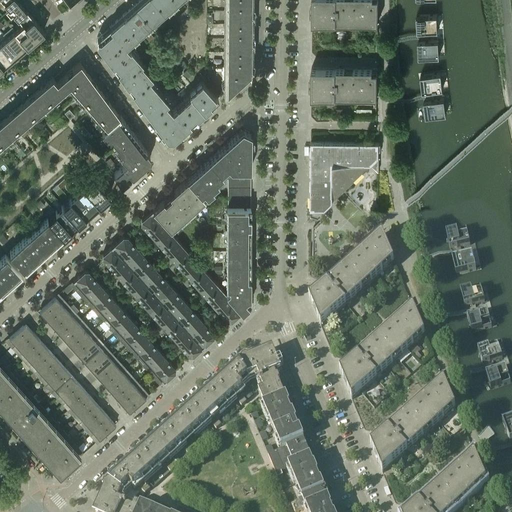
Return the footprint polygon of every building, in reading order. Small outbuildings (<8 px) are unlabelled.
[(29,13),(17,0),(1,0),(9,8),(13,13),(20,21),(29,13)] [(171,4),(167,0),(138,0),(135,3),(151,21),(171,4)] [(252,4),(251,0),(226,0),(226,70),(226,90),(248,71),(250,69),(250,66),(251,66),(251,64),(247,64),(247,59),(251,59),(252,43),(247,43),(247,38),(252,38),(252,37),(247,37),(247,31),(252,32),(252,16),(247,16),(248,10),(252,10),(252,9),(248,9),(248,4),(252,4)] [(350,22),(350,0),(312,0),(312,21),(350,22)] [(378,22),(377,0),(350,0),(350,22),(378,22)] [(151,21),(135,3),(116,20),(132,38),(151,21)] [(43,30),(29,13),(20,21),(22,23),(34,38),(43,30)] [(436,16),(416,17),(417,32),(437,31),(436,16)] [(132,38),(116,20),(109,26),(125,44),(132,38)] [(34,38),(22,23),(14,30),(27,44),(34,38)] [(125,44),(109,26),(103,31),(114,44),(118,50),(125,44)] [(19,51),(27,44),(14,30),(6,37),(19,51)] [(144,34),(149,40),(153,36),(148,30),(144,34)] [(114,44),(103,31),(97,37),(96,43),(104,53),(114,44)] [(19,51),(6,37),(0,42),(0,46),(10,58),(19,51)] [(438,42),(418,43),(418,58),(438,57),(438,42)] [(112,64),(129,48),(125,44),(118,50),(114,44),(104,53),(112,64)] [(10,58),(0,46),(0,62),(2,65),(10,58)] [(168,99),(162,92),(148,76),(151,74),(141,61),(142,60),(130,47),(129,48),(112,64),(122,77),(126,83),(127,84),(161,130),(179,115),(166,101),(168,99)] [(181,70),(187,65),(179,56),(174,62),(181,70)] [(44,109),(46,108),(69,87),(89,110),(90,112),(104,128),(105,126),(119,114),(118,113),(105,97),(106,96),(106,95),(105,96),(93,79),(93,78),(92,79),(80,62),(80,61),(56,81),(52,76),(51,76),(52,77),(48,80),(47,79),(47,80),(31,94),(30,94),(31,95),(15,108),(14,108),(15,109),(0,121),(0,147),(1,146),(3,145),(19,130),(21,129),(44,109)] [(187,77),(193,72),(189,67),(183,72),(187,77)] [(349,96),(350,67),(311,67),(311,95),(349,96)] [(377,96),(377,67),(350,67),(349,96),(377,96)] [(440,74),(420,76),(422,91),(442,89),(440,74)] [(190,122),(216,99),(218,97),(202,80),(193,87),(189,91),(188,91),(190,93),(176,106),(181,112),(190,122)] [(185,87),(189,91),(193,87),(189,83),(185,87)] [(443,100),(423,102),(425,117),(445,115),(443,100)] [(68,108),(64,112),(69,118),(74,114),(68,108)] [(181,112),(179,115),(161,130),(166,137),(172,138),(190,122),(181,112)] [(138,138),(119,114),(105,126),(104,128),(101,130),(114,145),(113,146),(120,154),(138,138)] [(88,131),(83,125),(78,129),(83,135),(88,131)] [(251,168),(251,144),(251,132),(242,128),(216,152),(230,168),(251,168)] [(93,143),(101,136),(98,132),(89,140),(93,143)] [(121,183),(148,159),(149,153),(138,138),(120,154),(126,161),(113,172),(121,183)] [(379,141),(311,141),(310,209),(325,209),(332,201),(332,197),(337,197),(366,168),(366,163),(371,164),(373,166),(378,171),(379,141)] [(212,187),(224,176),(230,168),(216,152),(187,178),(204,198),(213,189),(212,187)] [(110,157),(109,158),(105,161),(110,168),(115,164),(110,157)] [(251,168),(230,168),(224,176),(225,177),(227,177),(227,194),(250,194),(251,168)] [(94,176),(83,185),(99,203),(109,193),(94,176)] [(187,178),(152,209),(167,225),(169,228),(204,198),(187,178)] [(83,185),(76,191),(92,209),(99,203),(83,185)] [(76,191),(69,198),(85,215),(92,209),(76,191)] [(250,194),(227,194),(227,206),(250,206),(250,194)] [(62,204),(78,222),(85,215),(69,198),(62,204)] [(40,199),(35,203),(40,208),(44,204),(40,199)] [(62,204),(55,211),(70,228),(78,222),(62,204)] [(250,233),(250,215),(250,206),(227,206),(226,206),(226,215),(226,224),(226,233),(250,233)] [(141,222),(154,237),(167,225),(152,209),(141,219),(141,222)] [(55,211),(47,217),(63,235),(70,228),(55,211)] [(47,217),(34,228),(50,246),(63,235),(47,217)] [(167,225),(154,237),(168,253),(182,242),(169,228),(167,225)] [(50,246),(34,228),(22,239),(38,257),(50,246)] [(466,230),(446,235),(450,249),(469,245),(466,230)] [(204,250),(208,233),(203,232),(199,249),(204,250)] [(250,303),(250,259),(250,233),(226,233),(225,286),(231,286),(226,291),(242,310),(250,303)] [(394,262),(383,236),(382,234),(356,258),(375,279),(380,275),(382,273),(394,262)] [(140,250),(126,235),(123,235),(113,244),(128,261),(140,250)] [(38,257),(22,239),(9,251),(25,269),(38,257)] [(182,242),(168,253),(183,270),(197,259),(182,242)] [(128,261),(113,244),(102,253),(102,257),(115,272),(128,261)] [(155,266),(143,253),(140,250),(128,261),(143,277),(155,266)] [(0,291),(22,272),(5,253),(0,258),(0,291)] [(472,256),(452,260),(456,275),(475,270),(472,256)] [(355,297),(375,279),(356,258),(335,276),(355,297)] [(197,259),(183,270),(198,287),(211,275),(197,259)] [(143,277),(128,261),(115,272),(130,289),(143,277)] [(169,283),(155,266),(143,277),(157,294),(169,283)] [(88,269),(84,269),(73,279),(89,296),(101,284),(88,269)] [(211,275),(198,287),(213,303),(226,291),(211,275)] [(355,297),(335,276),(309,300),(321,328),(323,326),(331,319),(355,297)] [(157,294),(143,277),(130,289),(145,305),(157,294)] [(185,300),(169,283),(157,294),(172,311),(185,300)] [(116,301),(104,287),(101,284),(89,296),(104,312),(116,301)] [(480,288),(460,293),(464,308),(484,302),(480,288)] [(226,291),(213,303),(227,319),(231,319),(242,310),(226,291)] [(57,293),(39,309),(38,310),(44,316),(63,300),(57,293)] [(172,311),(157,294),(145,305),(160,322),(172,311)] [(63,300),(44,316),(45,317),(46,316),(51,322),(69,306),(63,300)] [(199,317),(185,300),(172,311),(187,327),(199,317)] [(131,317),(119,304),(116,301),(104,312),(118,329),(131,317)] [(69,306),(51,322),(56,328),(55,329),(56,329),(74,312),(69,306)] [(424,335),(413,307),(386,331),(405,352),(424,335)] [(187,327),(172,311),(160,322),(175,338),(187,327)] [(74,312),(56,329),(57,328),(62,334),(80,318),(74,312)] [(487,313),(467,319),(471,333),(491,328),(487,313)] [(146,335),(134,321),(131,317),(118,329),(134,346),(146,335)] [(213,332),(199,317),(187,327),(202,345),(213,335),(213,332)] [(80,318),(62,334),(67,340),(67,341),(86,325),(80,318)] [(25,322),(6,339),(12,345),(31,328),(25,322)] [(86,325),(67,341),(67,342),(68,341),(73,347),(91,331),(86,325)] [(187,327),(175,338),(188,353),(192,354),(202,345),(187,327)] [(30,330),(31,329),(31,328),(12,345),(18,352),(36,336),(30,330)] [(91,331),(73,347),(79,353),(78,354),(97,337),(91,331)] [(386,370),(405,352),(386,331),(366,349),(386,370)] [(161,351),(146,335),(134,346),(149,363),(161,351)] [(41,341),(36,336),(18,352),(23,358),(42,341),(41,341)] [(97,337),(78,354),(79,354),(85,360),(103,344),(97,337)] [(42,342),(43,341),(42,341),(23,358),(29,364),(47,348),(42,342)] [(103,344),(85,360),(90,366),(89,366),(89,367),(108,350),(103,344)] [(497,345),(478,351),(482,365),(501,359),(497,345)] [(52,354),(47,348),(29,364),(35,370),(53,354),(53,353),(52,354)] [(386,370),(366,349),(340,373),(351,401),(354,399),(363,390),(386,370)] [(108,350),(89,367),(90,367),(91,366),(96,372),(114,356),(108,350)] [(273,350),(248,361),(247,360),(243,362),(242,363),(235,368),(234,367),(230,370),(231,372),(228,374),(240,387),(240,386),(248,379),(257,375),(263,390),(258,392),(260,396),(261,397),(281,388),(279,383),(280,381),(278,377),(276,377),(275,374),(282,371),(273,350)] [(174,366),(161,351),(149,363),(164,380),(174,370),(174,366)] [(53,355),(54,354),(53,354),(35,370),(40,377),(58,361),(53,355)] [(114,356),(96,372),(101,378),(100,379),(101,379),(119,362),(114,356)] [(63,366),(58,361),(40,377),(46,383),(65,366),(64,366),(63,366)] [(119,362),(101,379),(101,380),(102,379),(107,385),(125,369),(119,362)] [(64,367),(65,366),(46,383),(51,389),(69,373),(64,367)] [(79,456),(0,368),(0,404),(13,419),(10,421),(11,421),(13,419),(17,424),(15,426),(15,427),(18,425),(60,472),(58,474),(79,456)] [(125,369),(107,385),(112,391),(111,391),(112,392),(131,375),(125,369)] [(505,369),(486,376),(491,390),(510,384),(505,369)] [(75,379),(69,373),(51,389),(57,396),(76,379),(76,378),(75,379)] [(224,378),(217,384),(216,383),(213,386),(213,388),(209,391),(207,391),(205,393),(206,394),(221,411),(244,390),(240,386),(240,387),(228,374),(224,378)] [(131,375),(112,392),(113,391),(118,397),(136,381),(131,375)] [(75,380),(76,379),(57,396),(63,402),(81,386),(75,380)] [(455,408),(443,380),(416,404),(436,426),(455,408)] [(136,381),(118,397),(124,403),(123,404),(142,387),(136,381)] [(86,392),(81,386),(63,402),(68,408),(87,391),(86,392)] [(142,387),(123,404),(129,411),(148,394),(142,387)] [(263,408),(286,399),(286,398),(285,398),(281,388),(261,397),(265,407),(263,408)] [(87,392),(88,392),(87,391),(68,408),(74,414),(92,398),(87,392)] [(199,431),(221,411),(206,394),(192,407),(191,406),(187,409),(188,411),(184,414),(199,431)] [(97,404),(92,398),(74,414),(80,421),(98,404),(98,403),(97,404)] [(246,402),(243,398),(238,403),(241,407),(246,402)] [(286,399),(263,408),(274,433),(296,423),(286,399)] [(98,405),(99,404),(98,404),(80,421),(85,427),(103,411),(98,405)] [(391,466),(436,426),(416,404),(370,446),(382,474),(384,472),(391,466)] [(47,406),(44,409),(44,408),(41,410),(45,415),(50,410),(47,406)] [(250,406),(245,410),(248,414),(253,409),(250,406)] [(108,417),(103,411),(85,427),(91,433),(110,416),(109,416),(108,417)] [(199,431),(184,414),(183,414),(179,416),(180,418),(163,434),(178,450),(199,431)] [(116,423),(110,416),(91,433),(97,440),(116,423)] [(511,418),(502,422),(509,441),(511,439),(511,418)] [(254,423),(257,430),(263,428),(260,420),(254,423)] [(213,426),(216,430),(221,425),(218,421),(213,426)] [(296,423),(274,433),(281,451),(304,441),(296,423)] [(154,439),(155,441),(142,452),(141,451),(139,453),(155,471),(178,450),(163,434),(159,437),(158,436),(154,439)] [(304,441),(281,451),(268,456),(275,474),(288,468),(311,459),(304,441)] [(189,456),(197,448),(193,444),(185,451),(189,456)] [(265,448),(268,456),(274,454),(271,446),(265,448)] [(129,462),(130,464),(119,473),(130,486),(134,490),(155,471),(139,453),(138,454),(138,456),(134,459),(132,459),(129,462)] [(486,481),(474,453),(447,477),(466,499),(486,481)] [(316,470),(311,459),(288,468),(293,479),(316,470)] [(175,460),(172,463),(166,468),(170,472),(179,465),(175,460)] [(325,492),(316,470),(293,479),(302,501),(303,501),(325,492)] [(112,478),(112,480),(107,487),(105,487),(103,491),(104,492),(95,511),(138,511),(141,507),(141,506),(135,503),(133,508),(119,502),(123,493),(130,486),(119,473),(116,475),(115,475),(112,478)] [(442,511),(451,511),(466,499),(447,477),(427,495),(442,511)] [(150,489),(147,486),(142,490),(145,494),(150,489)] [(303,501),(302,501),(291,505),(294,511),(299,511),(301,511),(306,510),(329,500),(325,492),(303,501)] [(442,511),(427,495),(408,511),(442,511)] [(333,511),(330,505),(329,500),(306,510),(307,511),(333,511)]
